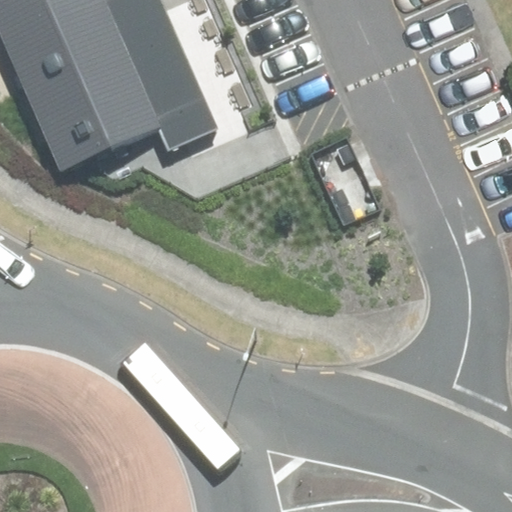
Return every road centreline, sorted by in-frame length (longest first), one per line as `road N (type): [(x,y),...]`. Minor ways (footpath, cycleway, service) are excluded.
road 1 (unclassified): [(172,400),(297,410),(368,427),(431,452),(511,505)]
road 2 (secondary): [(172,400),(204,452),(220,511)]
